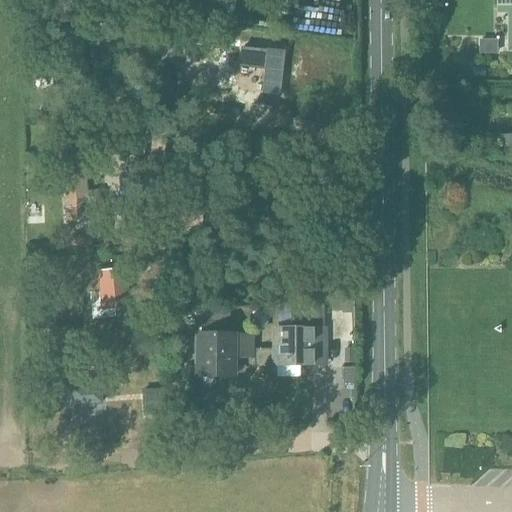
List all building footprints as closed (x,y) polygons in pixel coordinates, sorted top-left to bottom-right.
[(175,0),(174,9),(231,20),(234,0),(175,0)] [(511,0),(496,0),(496,8),(511,8),(511,0)] [(77,27),(57,30),(66,87),(76,86),(86,84),(81,49),(77,27)] [(242,49),(240,66),(264,69),(262,92),(279,94),(284,49),(266,47),(266,52),(242,49)] [(122,155),(124,135),(107,134),(106,153),(122,155)] [(86,191),(85,170),(63,172),(66,222),(89,220),(88,205),(100,204),(99,190),(86,191)] [(207,202),(201,202),(198,203),(197,181),(184,181),(185,203),(161,204),(162,229),(208,228),(207,202)] [(90,235),(68,237),(69,251),(91,249),(90,235)] [(67,293),(96,291),(94,275),(104,275),(103,261),(64,263),(67,293)] [(321,308),(289,308),(290,328),(321,328),(321,308)] [(201,337),(200,378),(236,379),(237,337),(231,337),(231,325),(229,325),(202,324),(202,337),(201,337)] [(50,345),(74,343),(73,328),(49,330),(50,345)] [(277,363),(323,362),(323,328),(321,328),(290,328),(276,328),(277,363)] [(158,344),(182,342),(181,329),(156,332),(158,344)] [(354,350),(344,350),(344,364),(354,364),(354,350)] [(71,401),(100,401),(100,379),(71,379),(71,401)] [(162,391),(143,392),(144,415),(163,414),(162,391)]
